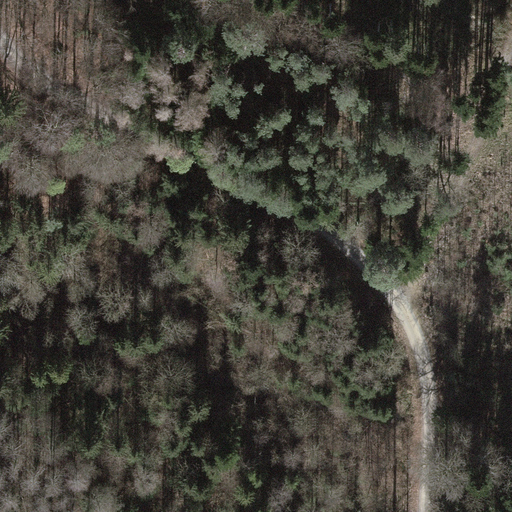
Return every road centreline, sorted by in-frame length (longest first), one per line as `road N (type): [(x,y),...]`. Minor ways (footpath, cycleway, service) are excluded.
road 1 (track): [(395,292),(274,194),(31,76),(0,37)]
road 2 (track): [(395,292),(511,54)]
road 3 (track): [(431,511),(431,366),(395,292)]
road 4 (track): [(189,153),(0,164)]
